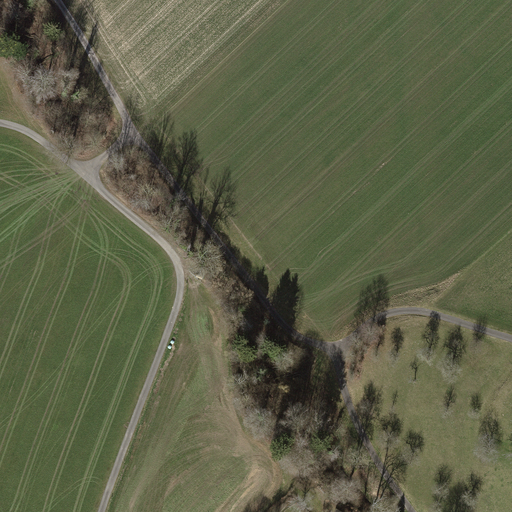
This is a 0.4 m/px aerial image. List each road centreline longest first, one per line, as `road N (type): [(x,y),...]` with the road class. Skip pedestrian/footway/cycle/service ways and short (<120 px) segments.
road 1 (track): [(413,511),(362,438),(339,349),(298,340),(279,320),(135,130),(56,0)]
road 2 (track): [(339,349),(373,321),(410,311),(511,340)]
